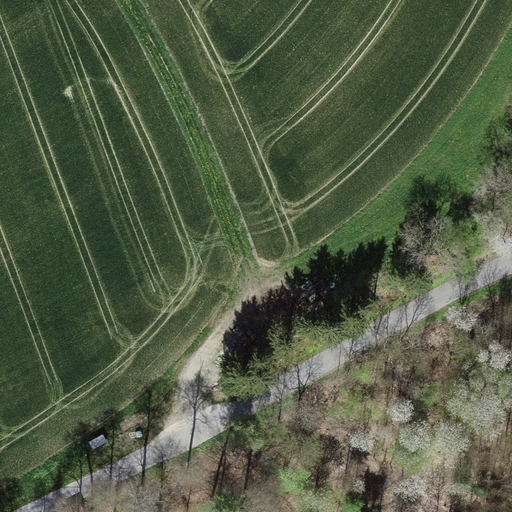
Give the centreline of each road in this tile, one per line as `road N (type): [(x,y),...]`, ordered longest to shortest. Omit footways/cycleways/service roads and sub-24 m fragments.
road 1 (residential): [(32,511),(511,260)]
road 2 (track): [(185,434),(186,391),(251,295),(181,97),(126,0)]
